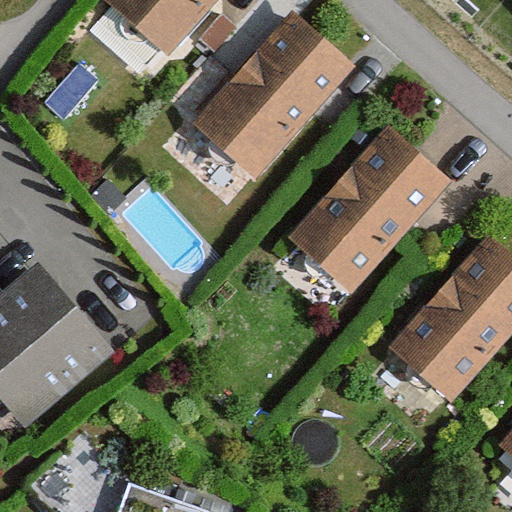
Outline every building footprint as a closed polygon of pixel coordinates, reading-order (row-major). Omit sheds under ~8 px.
[(116,0),(104,15),(165,76),(232,0),(116,0)] [(288,29),(191,137),(254,193),(351,86),(288,29)] [(384,139),(286,246),(349,303),(447,195),(384,139)] [(511,275),(486,252),(388,360),(451,417),(511,349),(511,275)] [(38,273),(0,305),(0,411),(27,442),(117,365),(38,273)] [(511,449),(503,460),(511,468),(511,449)]
